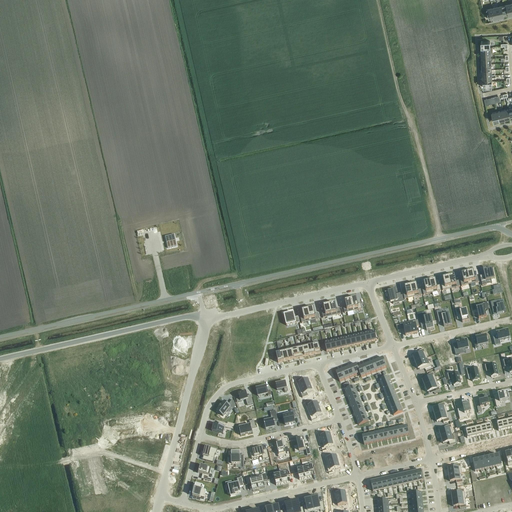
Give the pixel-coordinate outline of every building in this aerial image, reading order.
[(504,6),(498,7),(500,17),(506,15),(504,6)] [(498,7),(492,8),(494,18),(500,17),(498,7)] [(494,18),(492,8),(486,10),(488,19),(494,18)] [(165,237),(167,249),(176,247),(174,235),(165,237)] [(484,275),(480,276),(482,286),(486,285),(485,281),(491,280),(495,279),(492,269),(487,270),(487,268),(483,269),(483,273),(484,275)] [(473,272),(468,273),(470,285),(479,283),(478,277),(475,278),(473,272)] [(463,280),(460,281),(462,287),(470,285),(468,273),(462,274),(463,280)] [(454,276),(449,277),(451,289),(460,287),(459,281),(456,282),(454,276)] [(444,285),(441,285),(443,291),(451,289),(449,277),(443,279),(443,280),(444,285)] [(435,280),(430,282),(432,293),(441,291),(440,286),(437,286),(435,280)] [(425,289),(422,290),(424,295),(432,293),(430,282),(424,283),(425,289)] [(416,285),(411,286),(413,298),(422,296),(421,290),(418,291),(416,285)] [(406,293),(403,294),(405,300),(413,298),(411,286),(405,287),(406,293)] [(395,290),(388,291),(389,296),(388,296),(389,301),(390,301),(390,303),(393,303),(393,305),(404,302),(402,296),(401,296),(400,294),(396,295),(395,290)] [(356,299),(351,300),(353,312),(362,310),(361,304),(358,305),(356,299)] [(346,307),(343,308),(345,314),(353,312),(351,300),(345,301),(346,307)] [(497,301),(490,302),(492,311),(496,310),(497,315),(497,314),(499,314),(503,314),(506,313),(504,303),(503,304),(503,300),(497,301)] [(487,310),(486,303),(476,305),(479,319),(487,317),(485,311),(487,310)] [(335,304),(329,305),(332,317),(341,315),(339,309),(336,310),(335,304)] [(325,312),(322,313),(323,319),(332,317),(329,305),(323,306),(325,312)] [(458,306),(454,307),(457,317),(461,316),(462,323),(469,321),(466,311),(462,312),(461,309),(459,309),(458,306)] [(314,309),(308,310),(310,322),(319,320),(318,314),(315,314),(314,309)] [(303,317),(300,318),(302,324),(310,322),(308,310),(302,311),(303,317)] [(442,320),(444,327),(451,325),(448,312),(442,314),(442,311),(436,312),(438,321),(442,320)] [(294,313),(284,315),(286,326),(299,323),(298,317),(295,318),(294,313)] [(426,313),(418,314),(420,325),(425,324),(427,331),(434,329),(431,317),(427,318),(426,313)] [(418,321),(409,323),(411,335),(418,333),(416,327),(419,327),(418,321)] [(409,323),(400,325),(401,331),(404,330),(405,336),(411,335),(409,323)] [(496,336),(492,337),(494,346),(500,344),(498,341),(508,338),(507,331),(496,333),(496,336)] [(477,344),(474,344),(475,349),(478,348),(478,346),(488,344),(487,341),(488,340),(487,337),(486,337),(486,336),(482,337),(480,337),(476,338),(477,344)] [(458,348),(454,349),(455,356),(460,355),(459,351),(468,348),(466,341),(463,341),(460,342),(457,343),(458,348)] [(447,345),(439,347),(441,356),(449,355),(447,345)] [(419,355),(413,357),(415,363),(427,359),(424,350),(418,352),(419,355)] [(281,351),(276,352),(278,363),(284,362),(281,351)] [(383,358),(378,361),(381,370),(386,368),(383,358)] [(511,358),(503,361),(505,367),(508,366),(510,374),(511,372),(511,358)] [(427,359),(415,363),(418,369),(419,369),(424,367),(425,370),(431,367),(427,359)] [(378,361),(373,363),(376,372),(381,370),(378,361)] [(373,363),(368,365),(371,374),(376,372),(373,363)] [(495,363),(485,366),(486,372),(490,371),(491,378),(498,376),(495,363)] [(356,365),(351,367),(355,376),(360,374),(361,378),(356,365)] [(356,365),(361,378),(366,376),(363,366),(358,368),(356,365)] [(368,365),(363,366),(366,376),(371,374),(368,365)] [(351,367),(346,369),(350,378),(355,376),(351,367)] [(476,367),(466,370),(468,376),(471,375),(472,380),(473,382),(477,381),(477,380),(479,380),(476,367)] [(346,369),(341,371),(345,380),(350,378),(346,369)] [(341,371),(336,373),(339,382),(345,380),(341,371)] [(458,372),(447,374),(449,381),(452,380),(454,386),(461,385),(458,372)] [(428,378),(422,381),(425,387),(437,382),(433,373),(427,376),(428,378)] [(388,377),(379,381),(381,386),(391,382),(388,377)] [(301,379),(295,381),(299,390),(310,385),(308,380),(302,382),(301,379)] [(285,382),(276,384),(277,391),(284,389),(285,392),(288,392),(287,389),(285,382)] [(391,382),(381,386),(383,391),(393,387),(391,382)] [(437,382),(425,387),(427,393),(428,392),(433,391),(434,393),(440,391),(437,382)] [(310,385),(299,390),(302,398),(308,396),(307,394),(312,391),(310,385)] [(354,386),(344,390),(346,395),(356,391),(354,386)] [(261,388),(256,389),(258,397),(268,394),(268,397),(271,396),(270,391),(267,392),(266,387),(264,387),(261,388)] [(393,387),(383,391),(385,396),(395,392),(393,387)] [(356,391),(346,395),(348,400),(358,396),(356,391)] [(240,399),(236,400),(237,403),(246,400),(247,406),(253,404),(251,395),(247,397),(246,392),(238,394),(240,399)] [(395,392),(385,396),(387,401),(397,397),(395,392)] [(499,400),(495,401),(496,407),(501,406),(500,403),(509,400),(507,393),(498,395),(498,396),(499,400)] [(358,396),(348,400),(350,405),(360,401),(358,396)] [(397,397),(387,401),(389,406),(399,402),(397,397)] [(480,406),(477,407),(478,413),(482,412),(481,408),(486,407),(486,405),(490,404),(488,397),(484,398),(484,399),(478,400),(480,406)] [(219,409),(217,412),(223,417),(227,412),(230,408),(233,409),(235,406),(234,402),(232,400),(228,406),(224,402),(221,406),(221,407),(220,407),(221,407),(220,408),(219,408),(219,409)] [(360,401),(350,405),(352,410),(362,406),(360,401)] [(461,409),(457,410),(460,420),(468,418),(467,414),(471,413),(468,402),(466,402),(466,401),(463,402),(463,403),(462,403),(463,407),(463,409),(461,409)] [(310,402),(305,405),(308,413),(319,409),(317,403),(311,405),(310,402)] [(399,402),(389,406),(391,411),(401,407),(399,402)] [(439,408),(433,410),(435,416),(447,413),(444,404),(438,405),(439,408)] [(362,406),(352,410),(354,415),(364,411),(362,406)] [(401,407),(391,411),(393,416),(403,412),(401,407)] [(319,409),(308,413),(312,422),(317,420),(316,417),(322,414),(319,409)] [(291,415),(283,417),(285,425),(289,424),(289,425),(293,424),(295,423),(294,418),(296,417),(295,410),(291,412),(291,415)] [(265,425),(264,426),(265,429),(266,429),(266,430),(275,428),(276,428),(274,422),(278,421),(276,411),(270,413),(272,420),(264,422),(265,425)] [(364,411),(354,415),(356,420),(366,416),(364,411)] [(447,413),(435,416),(437,422),(443,421),(443,424),(450,422),(447,413)] [(366,416),(356,420),(359,426),(368,422),(366,416)] [(239,428),(241,436),(252,433),(251,428),(256,427),(254,421),(249,422),(250,425),(239,428)] [(213,425),(212,432),(223,435),(225,428),(226,428),(227,425),(220,423),(219,426),(217,426),(213,425)] [(445,430),(439,432),(441,438),(453,435),(451,425),(444,427),(445,430)] [(323,433),(317,434),(320,443),(332,440),(330,434),(324,436),(323,433)] [(453,435),(441,438),(443,444),(449,443),(450,445),(456,444),(453,435)] [(303,439),(296,440),(298,446),(299,452),(306,450),(307,456),(311,455),(308,444),(305,445),(303,439)] [(332,440),(320,443),(320,444),(322,443),(324,449),(322,449),(323,452),(328,451),(327,448),(333,446),(332,440)] [(283,443),(276,445),(278,452),(277,452),(278,457),(285,456),(286,456),(289,455),(288,449),(284,450),(283,443)] [(203,451),(202,457),(206,458),(205,461),(213,463),(215,455),(216,455),(217,450),(209,448),(210,447),(204,446),(202,451),(203,451)] [(253,453),(250,454),(252,460),(258,459),(257,457),(262,456),(263,460),(269,459),(267,453),(267,450),(263,451),(262,448),(259,449),(259,448),(256,449),(256,450),(253,450),(253,453)] [(244,469),(244,461),(240,461),(240,456),(240,452),(231,452),(231,459),(228,459),(229,465),(232,465),(240,465),(240,469),(244,469)] [(329,455),(324,457),(326,465),(338,462),(336,456),(330,458),(329,455)] [(338,462),(326,465),(329,474),(335,473),(334,470),(340,468),(338,462)] [(312,464),(303,466),(306,479),(311,478),(310,471),(313,470),(312,464)] [(454,468),(448,469),(449,476),(461,474),(460,464),(454,465),(454,468)] [(199,466),(198,474),(204,475),(203,480),(211,482),(212,475),(209,474),(211,469),(199,466)] [(297,468),(294,468),(295,475),(298,474),(300,481),(306,479),(303,466),(302,466),(303,469),(297,471),(297,468)] [(279,472),(282,485),(288,483),(287,477),(290,476),(288,471),(280,473),(279,472)] [(279,472),(270,474),(272,480),(275,479),(276,486),(282,485),(279,472)] [(262,476),(256,477),(259,490),(265,488),(264,482),(267,481),(266,474),(262,475),(262,476)] [(461,474),(449,476),(450,482),(456,481),(456,484),(463,483),(462,480),(460,480),(459,474),(462,474),(461,474)] [(250,478),(246,479),(247,485),(251,485),(252,491),(259,490),(256,477),(250,479),(250,478)] [(230,485),(226,486),(228,494),(230,494),(231,497),(236,496),(235,494),(239,494),(238,493),(241,492),(239,487),(243,486),(242,478),(237,479),(238,483),(230,485)] [(195,485),(192,496),(197,498),(196,501),(199,502),(203,502),(205,497),(200,495),(202,487),(195,485)] [(498,485),(494,486),(496,494),(500,493),(501,500),(508,498),(505,487),(499,489),(498,485)] [(339,490),(333,491),(334,500),(346,498),(346,496),(345,493),(345,492),(339,493),(339,490)] [(458,494),(452,494),(453,501),(465,499),(464,490),(457,491),(458,494)] [(315,499),(311,499),(314,511),(320,510),(320,511),(324,511),(323,504),(319,505),(319,503),(318,498),(318,497),(314,498),(315,499)] [(346,498),(334,500),(334,501),(337,500),(338,506),(335,506),(336,509),(342,508),(341,505),(347,504),(346,498)] [(307,508),(304,509),(304,511),(313,511),(314,511),(311,499),(305,501),(306,507),(307,508)] [(465,499),(453,501),(453,507),(459,507),(460,509),(466,508),(465,499)] [(293,504),(292,504),(293,511),(303,511),(303,508),(300,508),(298,502),(293,504)]
